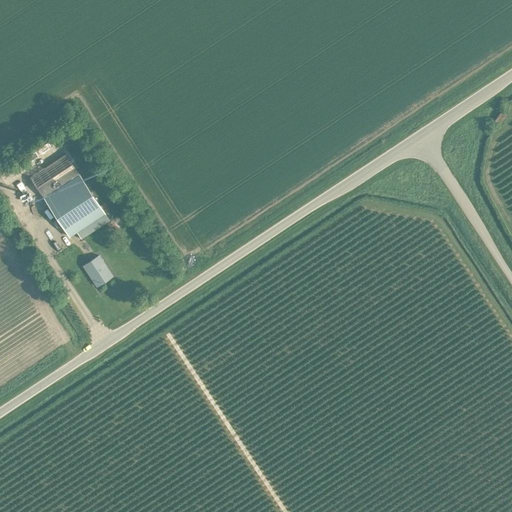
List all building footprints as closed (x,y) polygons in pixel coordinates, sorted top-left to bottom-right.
[(499,125),(506,115),(501,111),(494,121),(499,125)] [(65,154),(30,177),(43,197),(78,174),(65,154)] [(78,174),(43,197),(69,237),(76,232),(104,214),(78,174)] [(76,232),(81,240),(109,222),(104,214),(76,232)] [(96,287),(112,276),(98,256),(83,266),(96,287)]
